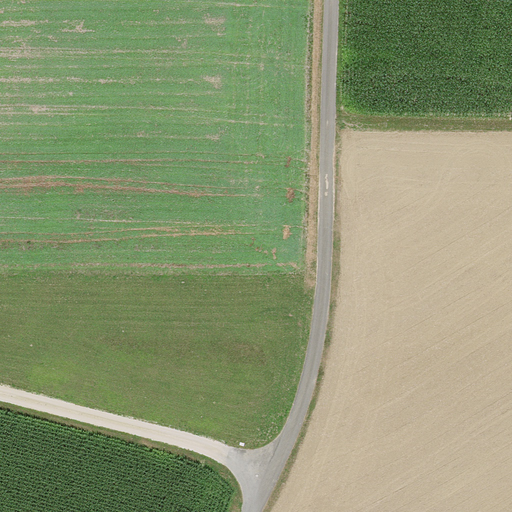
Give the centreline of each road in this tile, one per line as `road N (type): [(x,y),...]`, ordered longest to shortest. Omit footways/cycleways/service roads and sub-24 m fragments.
road 1 (track): [(330,0),(309,375),(251,511)]
road 2 (track): [(264,473),(0,400)]
